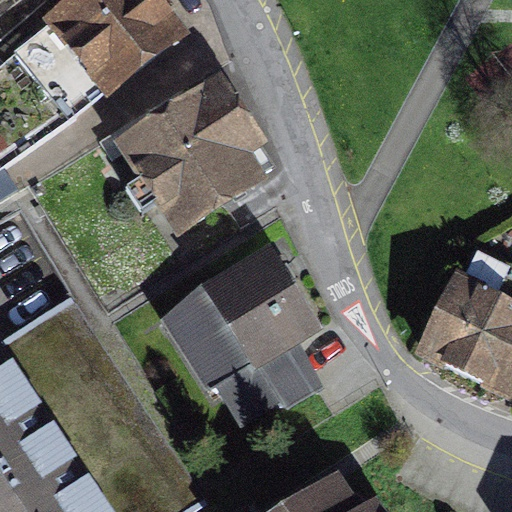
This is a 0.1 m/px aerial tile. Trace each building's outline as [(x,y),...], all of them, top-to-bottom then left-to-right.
[(50,31),(15,58),(67,126),(104,100),(107,104),(192,39),(161,0),(70,0),(44,24),(50,31)] [(222,77),(114,147),(178,243),(270,184),(265,178),(278,169),(266,149),(270,147),(222,77)] [(214,391),(240,431),(282,408),(285,413),(324,392),(303,347),(323,334),(271,249),(202,290),(162,325),(205,395),(214,391)] [(511,400),(511,301),(455,273),(415,359),(509,407),(511,400)] [(0,511),(194,511),(210,502),(74,303),(0,349),(0,511)] [(340,478),(285,511),(383,511),(377,501),(361,510),(340,478)]
